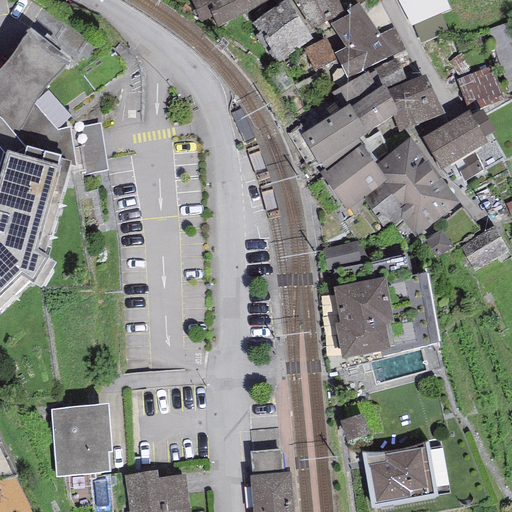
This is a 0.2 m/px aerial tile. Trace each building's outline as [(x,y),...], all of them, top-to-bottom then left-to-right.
[(218,27),(269,0),(189,0),(200,23),(212,18),(218,27)] [(285,0),(252,23),(279,62),(312,38),(285,0)] [(292,0),(311,29),(343,14),(337,0),(292,0)] [(446,0),(397,0),(411,26),(413,25),(440,13),(450,9),(446,0)] [(358,3),(346,11),(349,14),(330,24),(345,48),(335,53),(347,79),(404,49),(393,27),(380,35),(358,3)] [(440,13),(413,25),(420,43),(448,32),(440,13)] [(511,25),(489,32),(508,90),(511,89),(511,25)] [(0,174),(7,151),(24,156),(27,147),(60,155),(60,158),(71,162),(70,165),(77,166),(69,128),(58,129),(35,105),(46,90),(69,61),(30,30),(7,64),(0,69),(0,174)] [(304,49),(314,71),(336,60),(326,38),(304,49)] [(387,89),(407,81),(397,59),(368,71),(331,93),(341,109),(349,104),(351,106),(384,84),(387,89)] [(470,77),(456,82),(469,114),(503,101),(490,69),(470,77)] [(444,113),(425,74),(407,81),(387,89),(384,84),(351,106),(367,132),(392,116),(399,132),(444,113)] [(341,109),(301,134),(318,164),(320,163),(359,138),(367,132),(351,106),(349,104),(341,109)] [(468,111),(447,123),(466,156),(489,143),(486,137),(495,132),(482,109),(471,115),(468,111)] [(92,168),(111,167),(109,122),(89,123),(92,168)] [(441,170),(466,156),(447,123),(422,138),(441,170)] [(362,144),(359,138),(320,163),(324,169),(326,172),(341,161),(361,146),(362,144)] [(460,203),(410,138),(375,164),(387,180),(368,195),(363,198),(383,228),(391,221),(393,225),(402,218),(415,237),(460,203)] [(341,161),(368,195),(387,180),(375,164),(361,146),(341,161)] [(44,254),(49,238),(70,165),(71,162),(60,158),(60,155),(27,147),(24,156),(61,167),(37,249),(44,254)] [(0,309),(29,282),(32,284),(33,283),(41,288),(56,263),(48,259),(49,257),(44,254),(37,249),(61,167),(24,156),(7,151),(0,174),(0,309)] [(478,160),(460,172),(464,181),(482,170),(478,160)] [(368,195),(341,161),(326,172),(324,169),(319,173),(347,211),(363,198),(368,195)] [(494,226),(461,246),(474,271),(508,252),(494,226)] [(451,247),(442,231),(423,239),(436,257),(451,247)] [(357,242),(323,249),(328,270),(362,264),(357,242)] [(385,277),(333,288),(333,290),(339,322),(334,324),(341,355),(342,359),(390,350),(386,323),(393,322),(385,277)] [(108,404),(51,410),(56,477),(109,472),(108,452),(112,452),(108,404)] [(363,413),(340,421),(346,442),(370,434),(363,413)] [(372,508),(437,497),(429,447),(428,441),(424,442),(419,445),(414,447),(410,448),(404,450),(386,453),(382,453),(378,453),(374,453),(367,453),(361,453),(362,457),(372,508)] [(280,453),(250,456),(252,480),(283,477),(280,453)] [(190,511),(185,475),(158,478),(157,470),(124,476),(128,511),(190,511)] [(252,480),(249,481),(251,511),(294,511),(292,477),(283,477),(252,480)]
